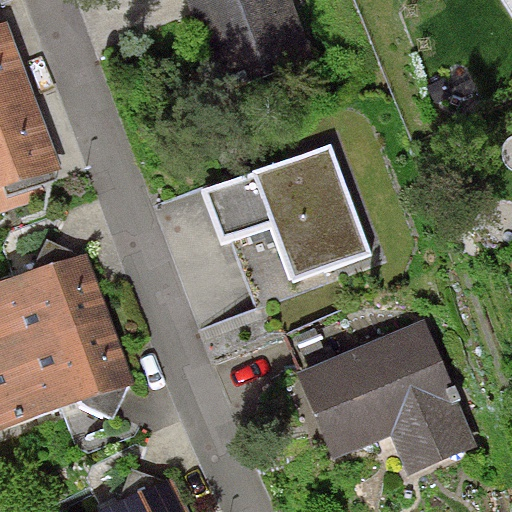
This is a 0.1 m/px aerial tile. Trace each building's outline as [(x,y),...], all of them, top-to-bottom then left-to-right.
[(287,0),(178,0),(216,99),(311,63),(287,0)] [(511,0),(499,0),(511,19),(511,0)] [(0,110),(31,99),(3,27),(0,27),(0,110)] [(31,99),(0,110),(0,215),(41,200),(47,183),(60,178),(31,99)] [(327,150),(198,197),(217,247),(264,230),(285,286),(366,256),(327,150)] [(27,276),(0,286),(0,361),(108,321),(85,258),(42,240),(27,276)] [(422,321),(290,383),(329,467),(389,439),(408,480),(478,447),(458,404),(450,408),(441,389),(451,384),(422,321)] [(0,362),(0,437),(77,409),(112,426),(132,384),(109,322),(0,362)] [(114,509),(107,511),(183,511),(169,484),(125,471),(114,509)]
